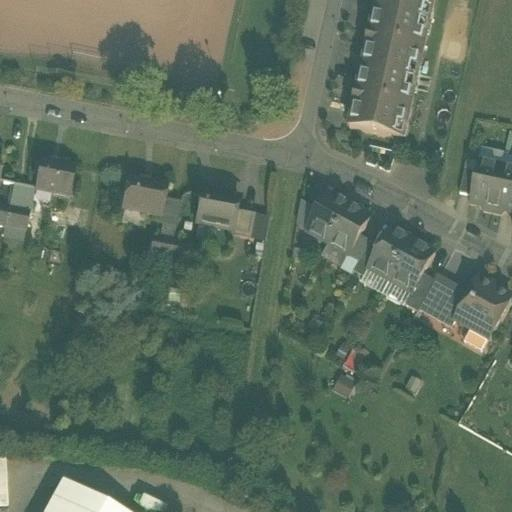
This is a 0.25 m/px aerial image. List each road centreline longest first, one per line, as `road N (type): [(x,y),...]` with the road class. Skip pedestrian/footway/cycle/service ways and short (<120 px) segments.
road 1 (residential): [(296,155),(0,100)]
road 2 (residential): [(511,265),(296,155)]
road 3 (residential): [(332,0),(296,155)]
